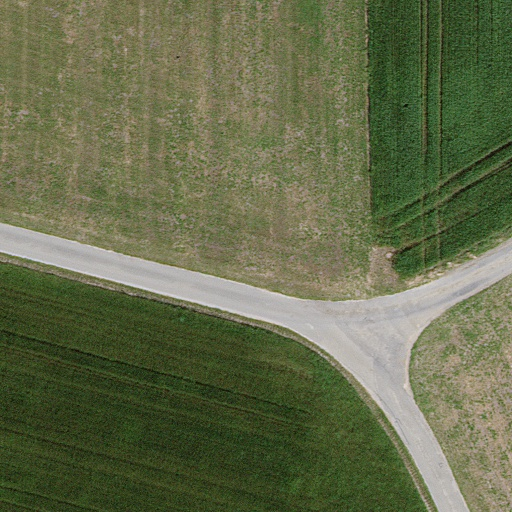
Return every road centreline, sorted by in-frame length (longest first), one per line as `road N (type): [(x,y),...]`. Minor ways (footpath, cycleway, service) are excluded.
road 1 (unclassified): [(250,308),(0,239)]
road 2 (residential): [(452,511),(415,430),(368,356)]
road 3 (residential): [(368,356),(511,264)]
road 4 (residential): [(250,308),(368,356)]
